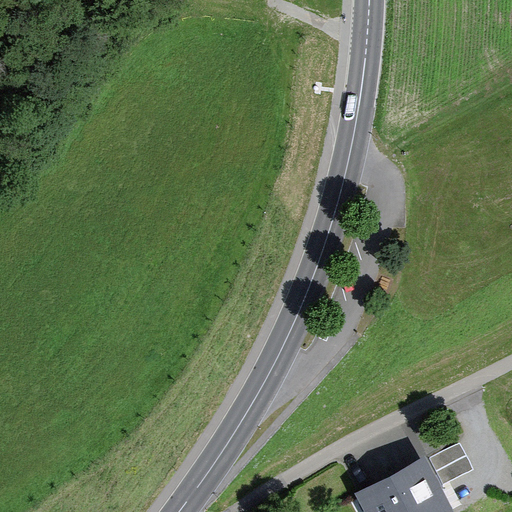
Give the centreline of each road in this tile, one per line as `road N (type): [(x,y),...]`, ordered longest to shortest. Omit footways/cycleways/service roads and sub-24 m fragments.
road 1 (secondary): [(179,511),(300,313),(351,147),(369,0)]
road 2 (track): [(511,362),(314,460),(236,511)]
